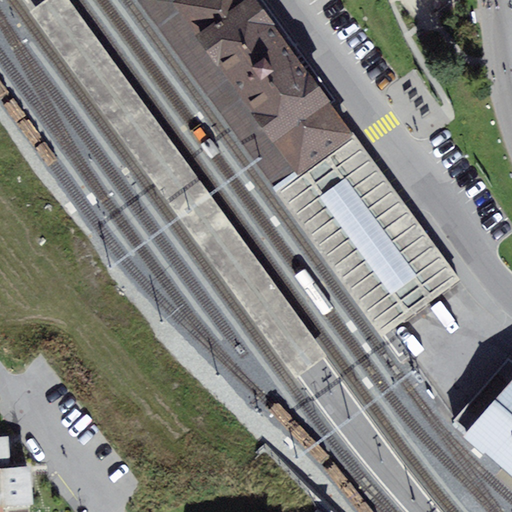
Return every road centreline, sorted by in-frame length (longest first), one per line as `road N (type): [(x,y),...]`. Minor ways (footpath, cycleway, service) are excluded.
road 1 (residential): [(511,294),(287,0)]
road 2 (residential): [(0,380),(103,511)]
road 3 (residential): [(511,121),(491,0)]
